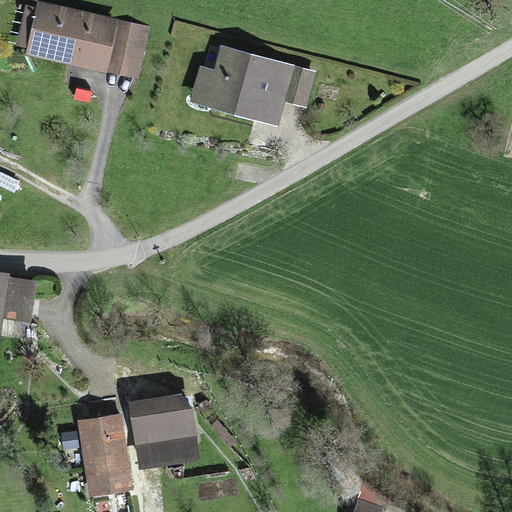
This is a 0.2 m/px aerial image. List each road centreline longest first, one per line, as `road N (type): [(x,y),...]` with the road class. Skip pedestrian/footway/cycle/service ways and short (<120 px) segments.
road 1 (residential): [(294,174),(131,254),(0,257)]
road 2 (track): [(511,45),(294,174)]
